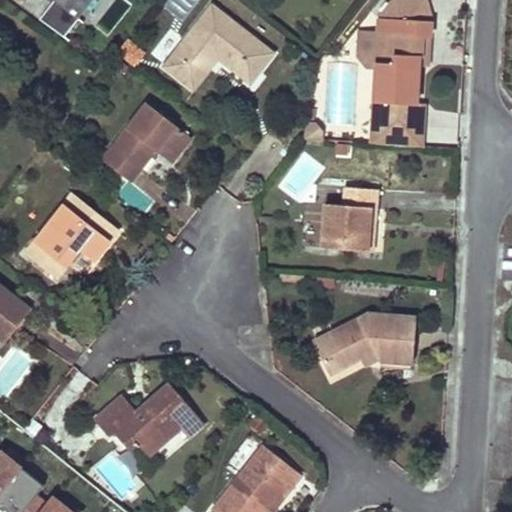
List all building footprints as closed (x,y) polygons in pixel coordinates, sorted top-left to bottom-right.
[(53,0),(40,18),(65,37),(92,0),(53,0)] [(382,0),(380,3),(379,19),(377,54),(372,144),(424,148),(426,106),(418,105),(421,66),(422,37),(431,39),(434,5),(430,0),(382,0)] [(215,4),(165,65),(190,85),(215,54),(219,58),(251,84),(276,52),(215,4)] [(379,19),(360,18),(359,43),(368,53),(377,54),(379,19)] [(431,39),(422,37),(421,66),(429,66),(431,39)] [(215,54),(190,85),(194,88),(219,58),(215,54)] [(149,103),(104,158),(127,176),(152,145),(168,159),(188,135),(149,103)] [(315,123),(307,123),(304,139),(321,140),(322,131),(315,123)] [(328,185),(327,206),(346,207),(347,187),(328,185)] [(327,206),(323,249),(368,252),(373,207),(378,208),(380,190),(347,187),(346,207),(327,206)] [(79,190),(30,249),(60,274),(87,244),(100,254),(122,226),(79,190)] [(300,245),(317,247),(323,199),(306,197),(300,245)] [(373,207),(368,252),(375,252),(378,208),(373,207)] [(503,278),(511,278),(511,253),(504,253),(503,278)] [(0,281),(0,336),(6,342),(26,317),(18,311),(25,302),(0,281)] [(25,302),(18,311),(26,317),(33,308),(25,302)] [(370,316),(315,341),(330,376),(360,361),(378,353),(381,365),(412,365),(417,320),(370,316)] [(378,353),(360,361),(365,371),(381,365),(378,353)] [(123,394),(95,417),(109,434),(116,431),(128,447),(139,440),(150,453),(181,428),(188,437),(205,423),(170,383),(154,396),(157,400),(146,408),(142,405),(136,410),(123,394)] [(154,396),(142,405),(146,408),(157,400),(154,396)] [(139,440),(128,447),(147,471),(158,463),(150,453),(139,440)] [(262,440),(209,507),(216,511),(266,511),(267,511),(290,483),(295,486),(305,474),(262,440)] [(0,503),(11,511),(18,511),(46,478),(3,444),(0,447),(0,503)] [(290,483),(267,511),(268,511),(274,511),(295,486),(290,483)] [(81,511),(83,511),(49,485),(27,511),(81,511)]
